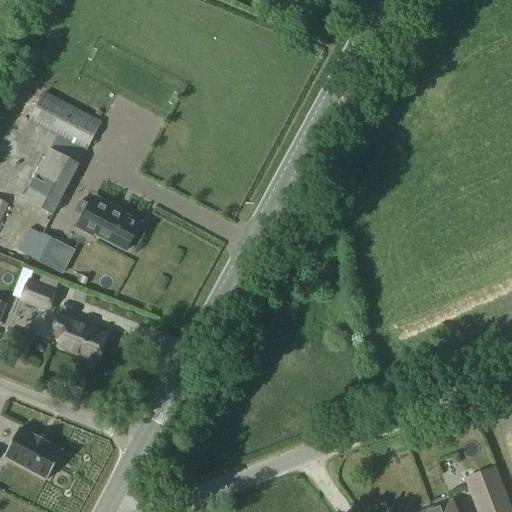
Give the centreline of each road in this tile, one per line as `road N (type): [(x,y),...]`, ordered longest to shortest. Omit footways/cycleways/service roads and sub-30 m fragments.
road 1 (tertiary): [(139,442),(381,0)]
road 2 (unclassified): [(137,511),(511,379)]
road 3 (unclassified): [(139,442),(0,386)]
